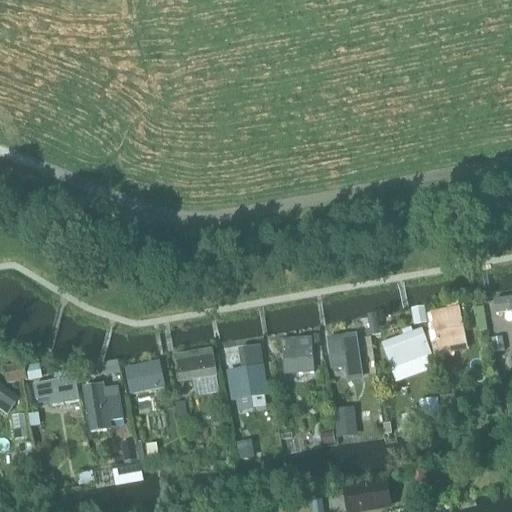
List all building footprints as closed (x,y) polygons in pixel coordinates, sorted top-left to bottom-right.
[(511,305),(493,308),(495,322),(511,319),(511,305)] [(429,316),(437,362),(468,357),(461,311),(429,316)] [(364,327),(327,351),(335,364),(373,340),(364,327)] [(381,349),(391,377),(433,361),(424,334),(381,349)] [(278,344),(279,379),(314,378),(313,343),(278,344)] [(225,354),(223,365),(261,371),(261,360),(265,360),(263,346),(249,349),(249,357),(225,354)] [(175,359),(179,382),(216,376),(212,353),(175,359)] [(135,377),(140,404),(159,401),(154,373),(135,377)] [(0,383),(0,415),(15,394),(0,383)] [(31,391),(34,407),(49,405),(50,411),(79,405),(75,383),(31,391)] [(82,394),(89,440),(113,436),(108,405),(126,402),(124,388),(82,394)] [(431,485),(430,474),(413,476),(414,487),(431,485)] [(385,484),(343,491),(346,511),(380,511),(385,511),(382,496),(387,495),(385,484)] [(312,511),(323,511),(322,501),(311,503),(312,511)]
